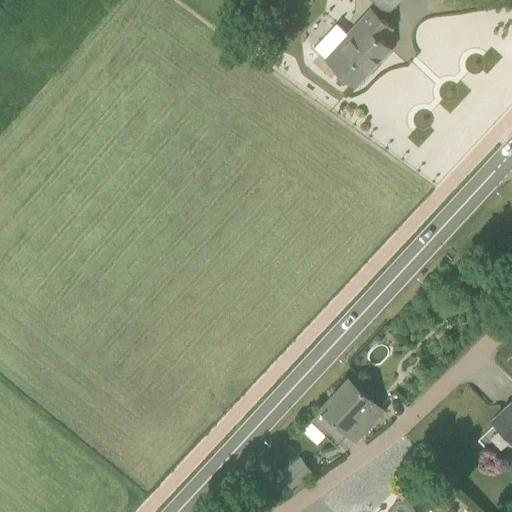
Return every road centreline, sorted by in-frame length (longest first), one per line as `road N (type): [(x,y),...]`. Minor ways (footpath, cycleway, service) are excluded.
road 1 (secondary): [(178,511),(511,150)]
road 2 (residential): [(290,511),(379,449),(511,327)]
